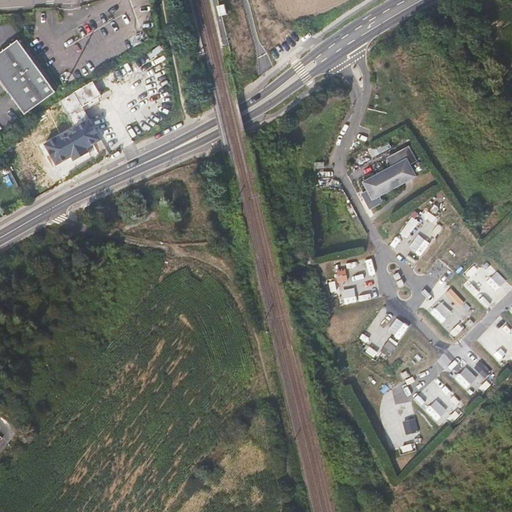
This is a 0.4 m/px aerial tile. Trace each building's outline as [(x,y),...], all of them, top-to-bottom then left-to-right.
[(54,92),(16,39),(0,49),(0,81),(24,115),(54,92)] [(98,91),(89,77),(77,84),(86,98),(98,91)] [(87,147),(102,138),(91,117),(75,126),(82,139),(87,147)] [(59,173),(91,155),(87,147),(82,139),(50,157),(59,173)] [(389,159),(393,168),(410,160),(414,166),(420,162),(412,147),(389,159)] [(410,160),(393,168),(367,182),(376,200),(419,178),(414,166),(410,160)] [(424,233),(429,227),(414,214),(409,220),(424,233)] [(467,288),(479,300),(489,289),(477,278),(467,288)] [(402,429),(415,425),(412,412),(398,416),(402,429)]
